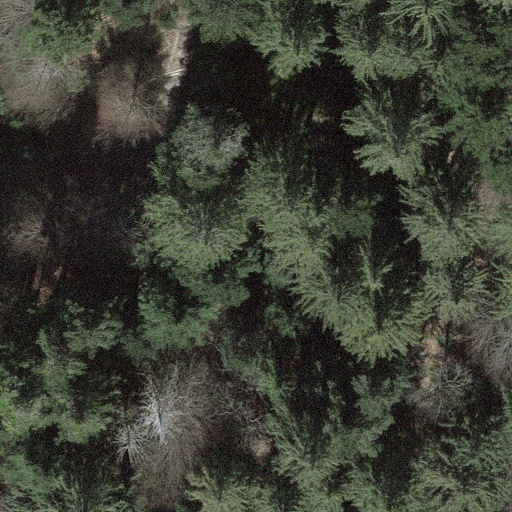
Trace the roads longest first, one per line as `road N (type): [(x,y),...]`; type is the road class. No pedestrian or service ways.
road 1 (track): [(511,480),(388,468),(135,502),(36,486),(11,470),(0,450)]
road 2 (track): [(0,403),(10,377),(98,280),(194,0)]
